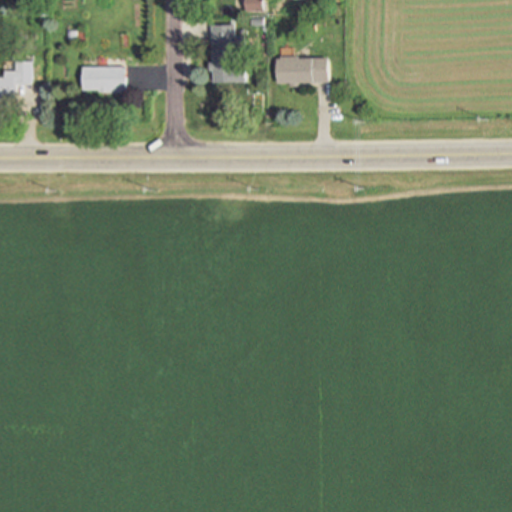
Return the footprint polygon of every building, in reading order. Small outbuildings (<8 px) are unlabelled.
[(248,12),(248,0),(268,0),(268,12),(248,12)] [(215,26),(239,26),(240,37),(249,37),(250,52),(240,52),(241,71),(249,70),(250,82),(217,83),(216,71),(213,71),(213,63),(216,63),(215,26)] [(0,78),(0,101),(18,101),(18,85),(34,85),(34,56),(28,56),(28,62),(18,62),(18,71),(7,71),(7,78),(0,78)] [(280,84),(280,60),(283,60),(283,57),(302,57),(302,59),(332,59),(332,83),(302,84),(302,88),(293,88),(293,84),(280,84)] [(85,90),(85,67),(129,67),(129,93),(113,93),(101,93),(101,90),(85,90)]
